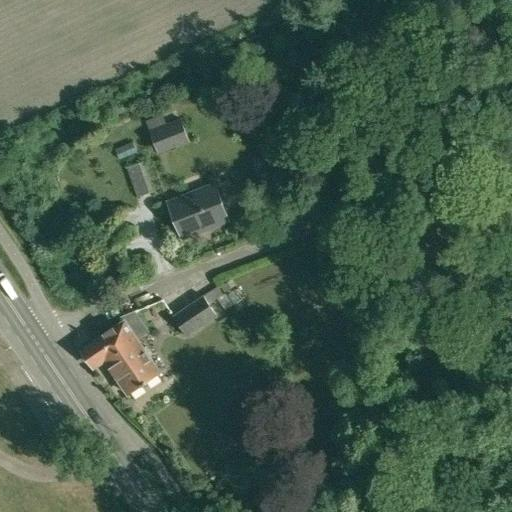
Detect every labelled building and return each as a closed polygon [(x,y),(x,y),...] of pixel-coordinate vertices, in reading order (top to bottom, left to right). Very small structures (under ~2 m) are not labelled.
[(159,154),(189,143),(180,120),(151,131),(159,154)] [(133,143),(115,149),(119,159),(137,152),(133,143)] [(252,158),(256,173),(271,169),(267,154),(252,158)] [(142,163),(128,168),(138,197),(152,192),(142,163)] [(167,202),(182,239),(229,221),(214,183),(167,202)] [(172,315),(186,336),(217,314),(209,304),(223,294),(217,285),(172,315)] [(105,359),(127,393),(159,371),(137,338),(148,331),(135,311),(120,317),(123,321),(81,349),(93,367),(105,359)]
